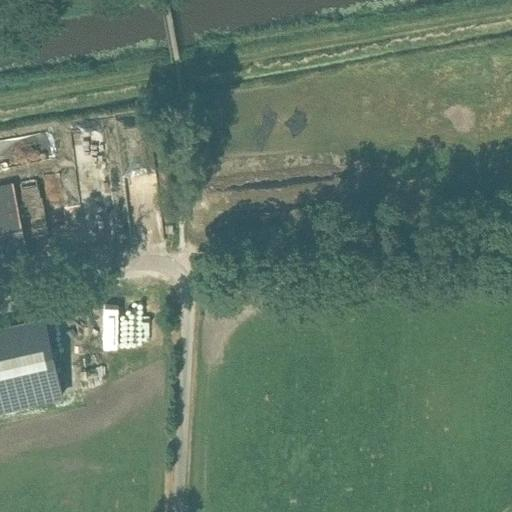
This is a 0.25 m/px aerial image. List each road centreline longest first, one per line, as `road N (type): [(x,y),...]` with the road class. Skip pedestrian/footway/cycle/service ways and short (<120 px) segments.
road 1 (track): [(179,76),(511,16)]
road 2 (unclassified): [(187,292),(178,511)]
road 3 (track): [(179,76),(0,106)]
